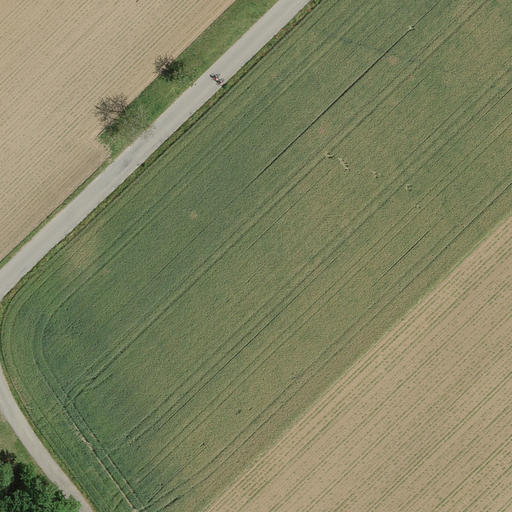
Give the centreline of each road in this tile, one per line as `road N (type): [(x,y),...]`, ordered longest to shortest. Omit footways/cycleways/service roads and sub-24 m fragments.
road 1 (unclassified): [(301,0),(0,293)]
road 2 (track): [(0,391),(85,511)]
